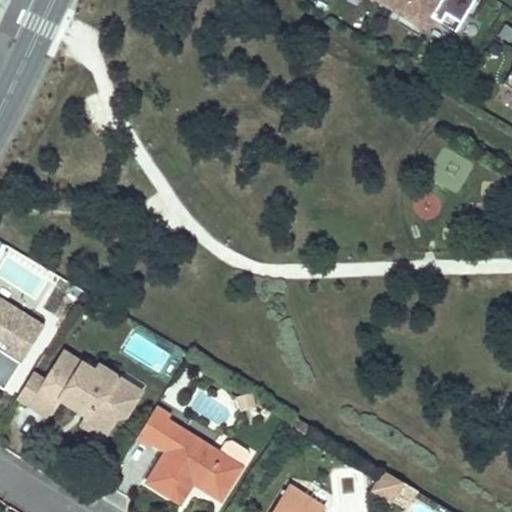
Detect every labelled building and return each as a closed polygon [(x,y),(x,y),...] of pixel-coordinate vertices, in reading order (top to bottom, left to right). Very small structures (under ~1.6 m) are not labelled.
[(381,0),(393,7),(424,26),(431,14),(455,29),(472,0),(381,0)] [(419,34),(424,26),(393,7),(388,15),(419,34)] [(511,87),(503,82),(495,94),(511,105),(511,103),(511,87)] [(0,346),(20,359),(42,324),(0,297),(0,346)] [(95,367),(64,348),(50,372),(49,373),(33,400),(51,410),(66,387),(92,403),(87,410),(110,424),(115,416),(127,414),(138,396),(118,382),(116,370),(99,360),(95,367)] [(18,390),(33,400),(49,373),(34,364),(18,390)] [(144,387),(116,370),(118,382),(138,396),(144,387)] [(173,409),(157,399),(137,431),(152,440),(154,437),(159,429),(172,438),(182,421),(170,414),(173,409)] [(87,410),(83,416),(107,430),(110,424),(87,410)] [(297,414),(287,430),(302,438),(311,423),(297,414)] [(167,446),(147,478),(182,500),(195,480),(221,496),(244,460),(182,421),(172,438),(167,446)] [(172,438),(159,429),(154,437),(167,446),(172,438)] [(402,478),(384,467),(372,485),(391,497),(402,478)] [(288,483),(269,511),(319,511),(323,505),(288,483)]
